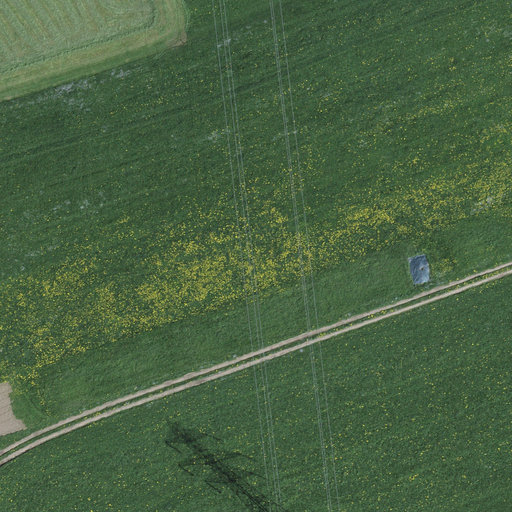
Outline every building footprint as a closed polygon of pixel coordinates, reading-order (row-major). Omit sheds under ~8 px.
[(297,291),(260,305),(272,337),(309,324),(297,291)] [(231,317),(194,326),(201,359),(239,350),(231,317)] [(126,351),(137,383),(173,371),(162,339),(126,351)] [(60,373),(70,405),(107,394),(97,362),(60,373)] [(4,397),(16,428),(52,415),(40,384),(4,397)]
